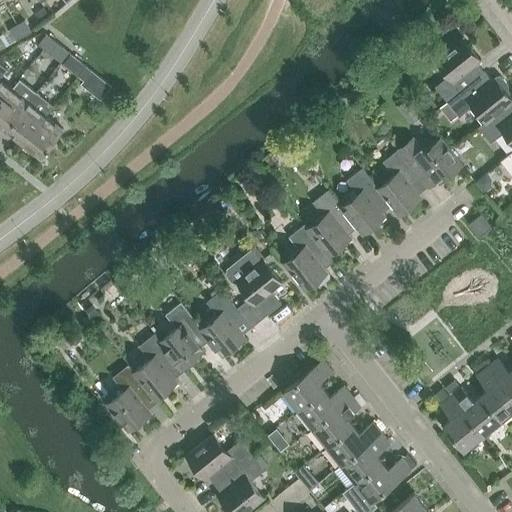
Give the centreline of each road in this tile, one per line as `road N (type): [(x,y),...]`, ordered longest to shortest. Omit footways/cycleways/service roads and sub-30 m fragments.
road 1 (tertiary): [(0,244),(102,160),(148,107),(216,0)]
road 2 (residential): [(184,511),(143,461),(326,316)]
road 3 (residential): [(475,511),(326,316)]
road 4 (residential): [(326,316),(461,210)]
